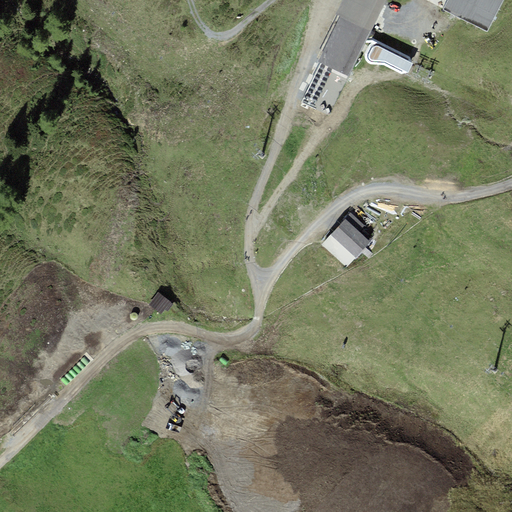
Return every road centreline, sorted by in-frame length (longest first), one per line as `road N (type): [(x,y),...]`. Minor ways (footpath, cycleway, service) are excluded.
road 1 (track): [(260,282),(246,338),(220,341),(174,325),(137,332),(0,467)]
road 2 (track): [(260,282),(248,246),(264,176),(334,0)]
road 3 (track): [(511,182),(451,195),(354,190),(260,282)]
road 4 (track): [(279,0),(237,34),(218,37),(191,0)]
